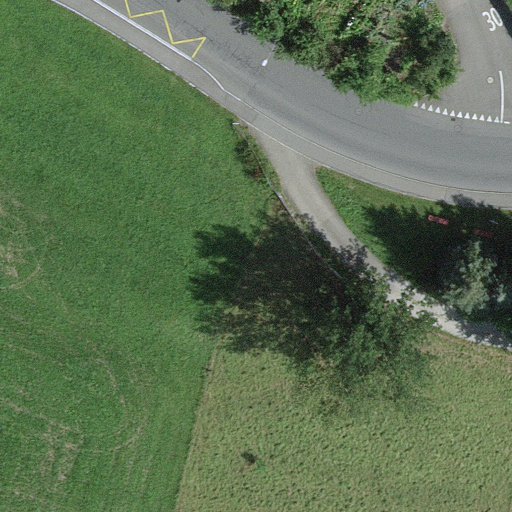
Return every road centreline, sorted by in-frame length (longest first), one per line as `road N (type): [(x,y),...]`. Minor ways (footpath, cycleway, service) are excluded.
road 1 (residential): [(150,0),(324,112),(493,160)]
road 2 (residential): [(493,160),(495,84),(463,0)]
